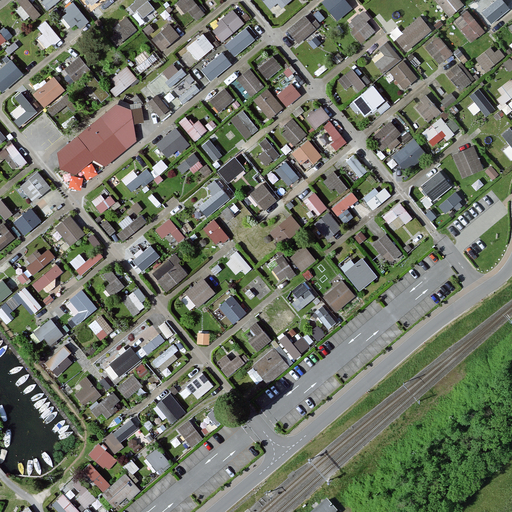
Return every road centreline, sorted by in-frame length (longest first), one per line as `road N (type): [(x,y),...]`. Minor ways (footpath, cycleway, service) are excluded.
road 1 (residential): [(281,456),(0,110)]
road 2 (residential): [(483,290),(243,0)]
road 3 (residential): [(483,290),(281,456)]
